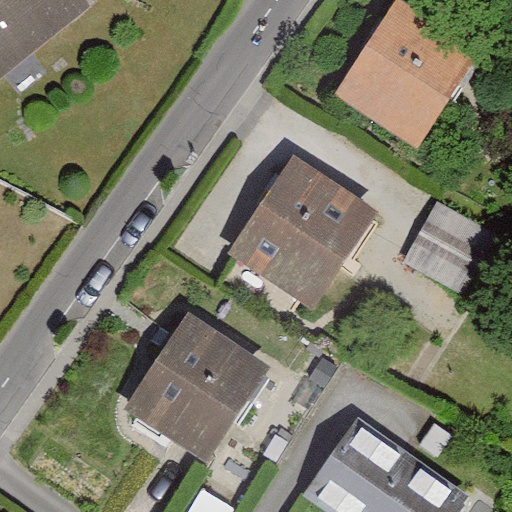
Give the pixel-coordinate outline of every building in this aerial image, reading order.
[(0,0),(0,70),(92,1),(91,0),(0,0)] [(483,53),(399,0),(398,0),(339,93),(424,147),(483,53)] [(298,157),(237,249),(317,302),(378,209),(298,157)] [(502,237),(443,206),(413,262),(472,293),(502,237)] [(211,453),(271,363),(193,312),(133,402),(211,453)] [(462,511),(475,493),(361,418),(307,498),(328,511),(462,511)]
